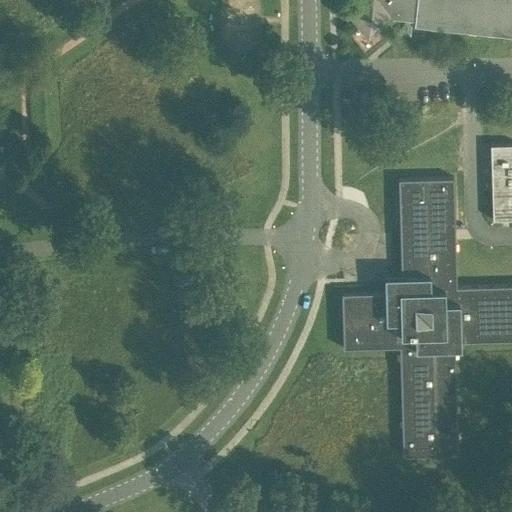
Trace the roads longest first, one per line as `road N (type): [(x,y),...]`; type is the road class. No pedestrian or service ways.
road 1 (residential): [(74,511),(149,480),(229,409),(274,339),(306,238)]
road 2 (residential): [(0,256),(189,237),(306,238)]
road 3 (residential): [(306,238),(307,0)]
